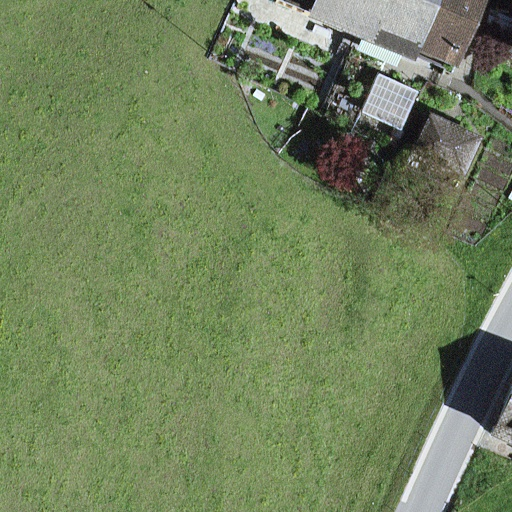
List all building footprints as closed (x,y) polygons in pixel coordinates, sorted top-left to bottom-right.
[(280,0),(357,32),(371,0),(280,0)] [(371,0),(357,32),(443,68),(471,0),(371,0)] [(396,130),(413,94),(384,80),(367,116),(396,130)] [(428,120),(407,166),(452,186),(474,141),(428,120)] [(511,382),(491,434),(511,442),(511,382)]
